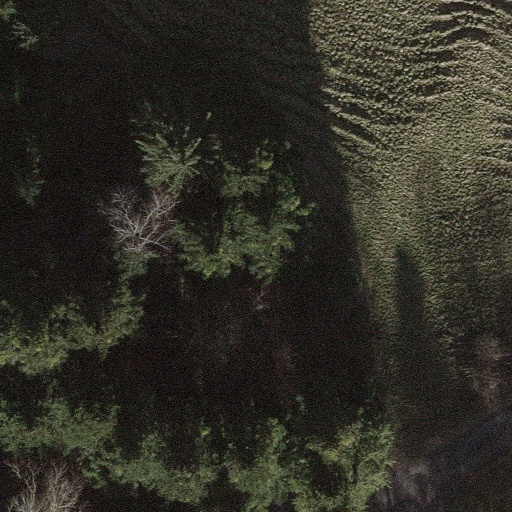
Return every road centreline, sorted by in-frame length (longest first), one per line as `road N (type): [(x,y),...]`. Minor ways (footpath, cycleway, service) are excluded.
road 1 (track): [(347,511),(0,422)]
road 2 (track): [(419,511),(433,485),(486,443),(511,434)]
